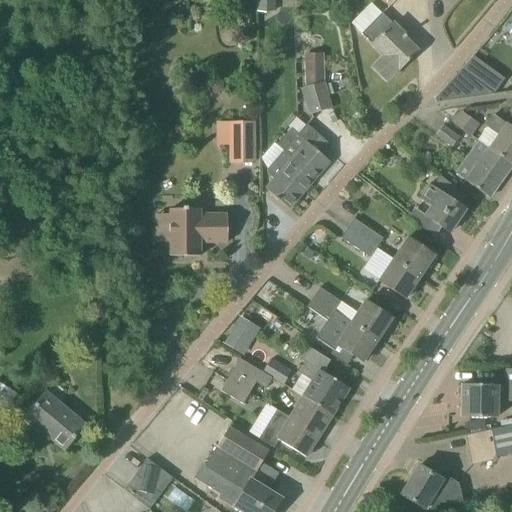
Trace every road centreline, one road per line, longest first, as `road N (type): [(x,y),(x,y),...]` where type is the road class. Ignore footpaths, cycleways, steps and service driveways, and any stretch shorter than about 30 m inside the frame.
road 1 (residential): [(61,511),(505,0)]
road 2 (secondary): [(334,511),(511,233)]
